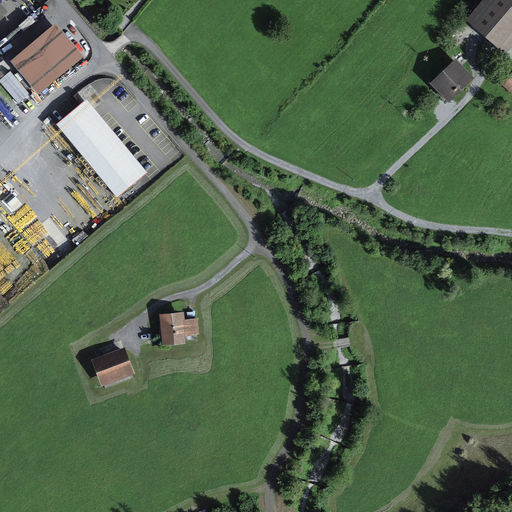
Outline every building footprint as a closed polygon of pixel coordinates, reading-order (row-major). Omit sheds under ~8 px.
[(511,46),(511,0),(483,0),(465,21),(504,55),(511,46)] [(84,57),(56,24),(10,62),(38,95),(84,57)] [(474,79),(456,59),(430,84),(449,104),(474,79)] [(511,73),(501,85),(511,94),(511,73)] [(148,173),(87,100),(56,125),(117,198),(148,173)] [(184,313),(159,315),(162,347),(186,345),(185,336),(199,335),(198,319),(185,321),(184,313)] [(125,347),(91,360),(101,387),(104,386),(105,389),(134,378),(133,376),(135,375),(125,347)]
